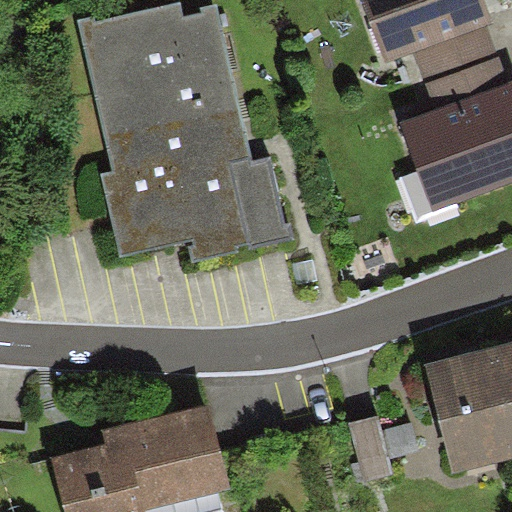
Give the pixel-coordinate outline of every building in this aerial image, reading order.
[(483,0),(357,0),(382,71),(412,61),(487,35),(495,33),(483,0)] [(179,8),(82,32),(119,180),(104,183),(123,260),(192,243),(198,267),(289,245),(268,158),(249,163),(212,16),(183,23),(179,8)] [(487,35),(412,61),(430,113),(505,87),(487,35)] [(430,113),(399,124),(432,214),(511,185),(511,83),(505,87),(430,113)] [(511,331),(492,336),(511,415),(511,331)] [(511,443),(511,415),(492,336),(428,352),(453,457),(511,443)] [(212,390),(108,416),(112,433),(53,448),(68,511),(147,511),(145,502),(234,480),(212,390)] [(356,432),(366,488),(398,482),(387,426),(356,432)]
